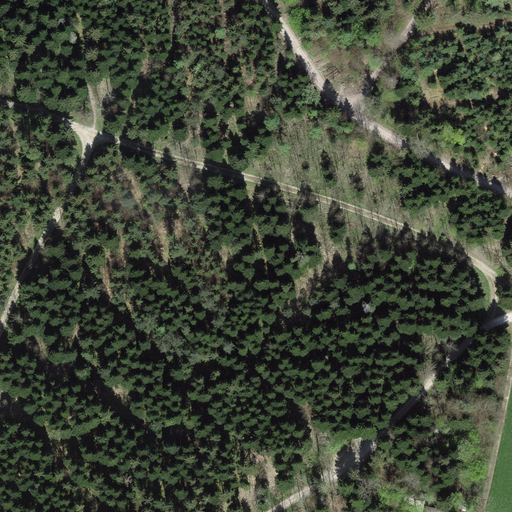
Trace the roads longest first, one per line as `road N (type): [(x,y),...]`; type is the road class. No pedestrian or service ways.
road 1 (track): [(0,103),(365,211),(465,255),(511,291)]
road 2 (track): [(511,196),(363,123),(327,93),(262,0)]
road 3 (track): [(273,511),(362,455),(471,336),(511,316)]
road 4 (track): [(0,326),(95,133)]
road 5 (track): [(511,372),(479,511)]
road 6 (track): [(349,112),(428,0)]
